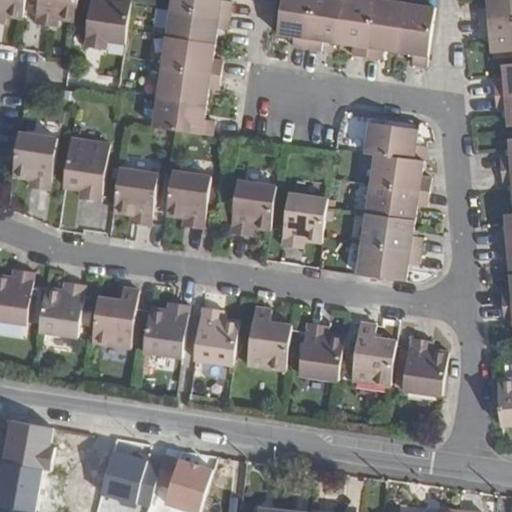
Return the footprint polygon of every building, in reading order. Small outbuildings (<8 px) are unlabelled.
[(28,0),(0,0),(0,21),(1,22),(3,15),(10,16),(26,18),(28,0)] [(40,15),(39,24),(54,26),(55,20),(63,21),(78,23),(81,0),(31,0),(29,13),(40,15)] [(95,0),(88,47),(103,49),(104,42),(112,43),(127,45),(129,34),(133,3),(133,0),(95,0)] [(173,0),(172,9),(231,18),(233,3),(223,2),(223,0),(173,0)] [(297,37),(295,47),(309,49),(315,0),(285,0),(279,34),(297,37)] [(345,0),(315,0),(309,49),(323,52),(325,41),(340,44),(345,0)] [(376,0),(373,0),(345,0),(340,44),(354,46),(353,56),(367,59),(376,0)] [(404,5),(376,0),(367,59),(381,61),(383,51),(397,53),(404,5)] [(511,0),(487,0),(488,6),(479,7),(480,22),(511,20),(511,0)] [(435,9),(404,5),(397,53),(413,56),(412,66),(426,68),(435,9)] [(231,18),(172,9),(168,39),(217,46),(220,30),(229,31),(231,18)] [(10,16),(3,15),(1,22),(9,23),(10,16)] [(481,35),(491,34),(492,53),(511,51),(511,20),(480,22),(481,35)] [(217,46),(168,39),(164,68),(223,77),(225,62),(215,61),(217,46)] [(112,43),(104,42),(103,49),(111,51),(112,43)] [(504,79),(496,80),(497,96),(511,94),(511,63),(503,64),(504,79)] [(223,77),(164,68),(160,98),(209,106),(211,90),(221,91),(223,77)] [(498,108),(507,108),(509,127),(511,126),(511,94),(497,96),(498,108)] [(209,106),(160,98),(156,128),(181,131),(215,136),(217,121),(207,120),(209,106)] [(420,131),(372,123),(368,154),(378,155),(426,163),(428,147),(419,146),(420,131)] [(61,141),(22,135),(16,171),(15,177),(32,180),(41,182),(40,189),(52,191),(61,141)] [(112,144),(73,138),(65,188),(84,191),(92,193),(91,200),(102,201),(112,144)] [(511,154),(502,155),(503,170),(511,169),(511,139),(510,139),(511,154)] [(426,163),(378,155),(374,184),(432,193),(433,178),(424,177),(426,163)] [(163,175),(123,169),(116,212),(135,215),(142,216),(141,224),(155,226),(163,175)] [(504,184),(511,183),(511,169),(503,170),(504,184)] [(168,215),(183,218),(192,219),(191,227),(205,229),(213,178),(175,172),(168,215)] [(41,182),(32,180),(31,188),(40,189),(41,182)] [(241,182),(233,233),(250,235),(251,228),(258,229),(273,231),(280,188),(241,182)] [(432,193),(374,184),(369,214),(418,221),(420,206),(429,207),(432,193)] [(92,193),(84,191),(83,198),(91,200),(92,193)] [(293,194),(285,246),(300,248),(301,239),(309,240),(324,242),(329,209),(330,200),(293,194)] [(508,230),(498,230),(499,245),(511,244),(511,212),(506,213),(508,230)] [(418,221),(369,214),(365,244),(423,253),(425,238),(416,236),(418,221)] [(142,216),(135,215),(133,223),(141,224),(142,216)] [(192,219),(183,218),(182,225),(191,227),(192,219)] [(309,240),(301,239),(300,248),(308,249),(309,240)] [(423,253),(365,244),(361,274),(409,282),(411,266),(421,267),(423,253)] [(501,259),(511,259),(511,274),(511,244),(499,245),(501,259)] [(12,279),(0,276),(0,320),(28,325),(36,274),(20,273),(19,279),(12,279)] [(511,279),(511,290),(503,291),(504,306),(511,304),(511,274),(511,279)] [(70,287),(63,286),(61,293),(69,294),(70,287)] [(61,293),(47,290),(40,334),(77,340),(85,290),(70,287),(69,294),(61,293)] [(124,297),(100,293),(94,341),(132,347),(139,290),(125,288),(124,297)] [(179,303),(169,302),(168,309),(177,311),(179,303)] [(168,309),(152,307),(146,350),(184,356),(191,306),(179,303),(177,311),(168,309)] [(258,307),(250,364),(287,369),(294,323),(270,319),(271,309),(258,307)] [(217,310),(204,308),(196,358),(234,364),(240,321),(224,319),(216,317),(217,310)] [(226,311),(217,310),(216,317),(224,319),(226,311)] [(310,322),(302,372),(340,378),(347,335),(331,333),(322,331),(324,324),(310,322)] [(361,323),(353,379),(391,386),(398,339),(374,335),(375,325),(361,323)] [(0,334),(24,337),(25,327),(0,324),(0,334)] [(332,325),(324,324),(322,331),(331,333),(332,325)] [(396,387),(444,395),(451,351),(434,349),(427,347),(427,340),(414,337),(412,346),(404,345),(396,387)] [(435,341),(427,340),(427,347),(434,349),(435,341)] [(145,356),(143,367),(175,372),(177,361),(145,356)] [(511,373),(498,375),(502,422),(511,421),(511,373)] [(190,400),(189,406),(227,411),(227,406),(190,400)]
